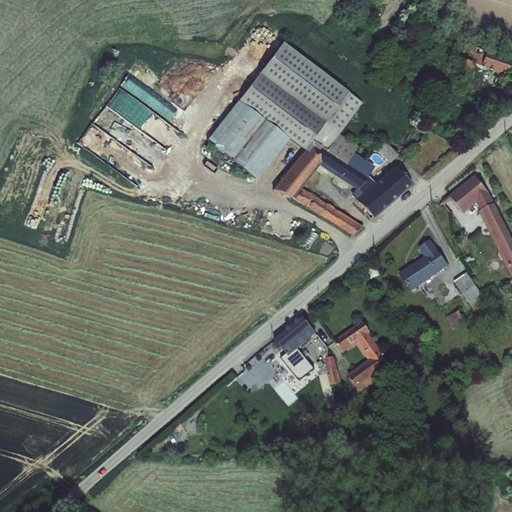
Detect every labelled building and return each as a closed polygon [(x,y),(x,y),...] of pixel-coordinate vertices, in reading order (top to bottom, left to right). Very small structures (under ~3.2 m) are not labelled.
[(393,38),(396,40),(397,40),(398,40),(398,39),(401,35),(402,31),(402,27),(400,22),(400,21),(399,21),(398,21),(394,22),(391,24),(390,24),(390,25),(390,30),(389,34),(389,35),(390,35),(393,38)] [(453,70),(471,77),(475,64),(481,67),(488,48),(461,38),(453,56),(458,58),(453,70)] [(290,140),(305,151),(313,141),(327,151),(347,165),(354,154),(358,146),(340,135),(364,104),(283,43),(206,142),(257,181),(290,140)] [(511,61),(511,56),(488,48),(481,67),(507,76),(511,61)] [(112,99),(126,110),(123,114),(131,119),(142,104),(121,88),(112,99)] [(180,131),(191,117),(158,92),(147,106),(180,131)] [(305,151),(272,191),(293,199),(320,165),(360,188),(366,194),(357,202),(373,219),(392,202),(371,179),(347,165),(327,151),(313,141),(305,151)] [(398,158),(384,141),(377,148),(385,158),(391,164),(398,158)] [(377,148),(369,157),(377,165),(385,158),(377,148)] [(410,186),(393,169),(383,178),(375,169),(377,165),(369,157),(354,154),(347,165),(371,179),(392,202),(410,186)] [(0,217),(6,220),(26,168),(13,163),(0,195),(0,217)] [(511,238),(490,194),(476,176),(449,197),(452,201),(464,215),(477,204),(481,211),(479,212),(511,278),(511,238)] [(55,182),(41,228),(53,232),(67,186),(55,182)] [(71,184),(55,238),(68,242),(84,188),(71,184)] [(363,227),(302,190),(295,201),(352,236),(363,227)] [(452,201),(449,197),(442,203),(445,207),(452,201)] [(39,227),(43,206),(30,204),(26,225),(39,227)] [(449,267),(431,240),(419,249),(425,258),(413,265),(399,274),(412,293),(449,267)] [(467,274),(455,282),(472,308),(486,298),(467,274)] [(492,307),(486,298),(472,308),(479,317),(492,307)] [(466,326),(460,312),(447,317),(453,331),(466,326)] [(302,316),(274,340),(286,355),(280,360),(299,383),(315,370),(299,350),(316,335),(302,316)] [(363,321),(334,342),(341,353),(342,352),(343,354),(358,344),(369,362),(348,377),(359,393),(375,383),(372,378),(380,372),(384,377),(393,371),(369,335),(371,333),(363,321)] [(342,383),(333,357),(327,359),(327,374),(331,386),(342,383)] [(328,406),(336,405),(335,394),(327,395),(328,406)]
